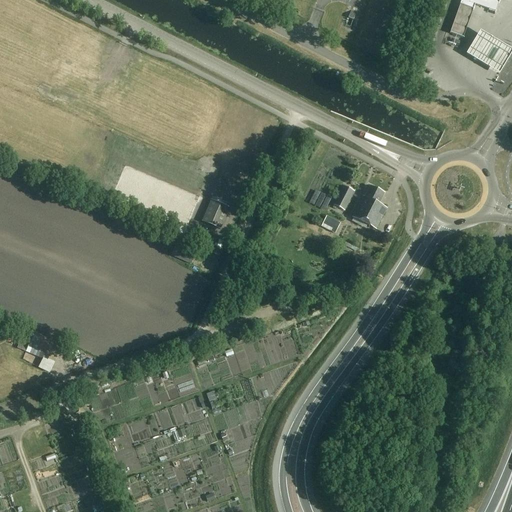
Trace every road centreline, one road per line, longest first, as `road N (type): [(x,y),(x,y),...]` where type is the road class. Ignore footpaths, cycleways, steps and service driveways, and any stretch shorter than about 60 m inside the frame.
road 1 (unclassified): [(299,108),(198,334),(67,383)]
road 2 (motorway): [(430,211),(291,434),(282,479),(288,511)]
road 3 (motorway): [(306,511),(298,480),(311,423),(451,224)]
road 4 (unclassified): [(507,109),(466,91),(415,98),(220,0)]
road 5 (tertiary): [(88,0),(299,108)]
